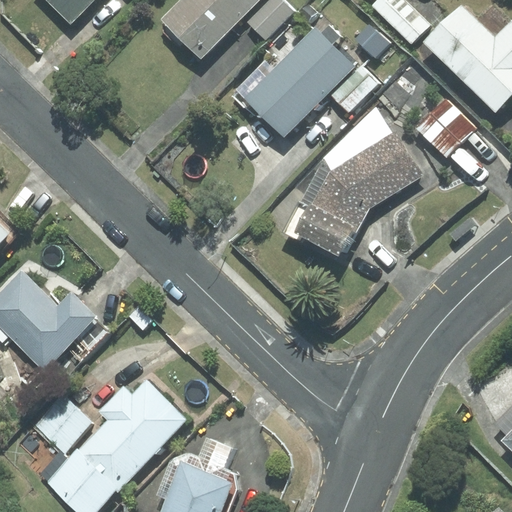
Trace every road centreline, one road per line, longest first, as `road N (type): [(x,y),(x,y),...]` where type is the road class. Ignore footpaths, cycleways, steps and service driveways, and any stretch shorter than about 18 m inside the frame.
road 1 (residential): [(0,91),(297,382),(375,439)]
road 2 (tertiary): [(375,439),(400,377),(462,299),(511,259)]
